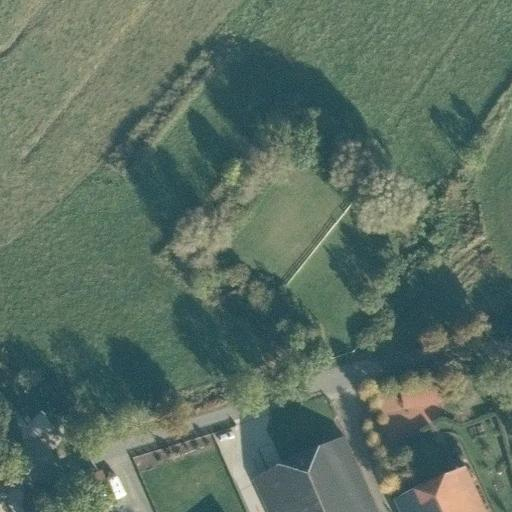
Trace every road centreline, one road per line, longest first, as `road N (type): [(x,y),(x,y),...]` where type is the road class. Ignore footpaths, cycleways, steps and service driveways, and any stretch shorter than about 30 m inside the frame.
road 1 (residential): [(339,380),(0,484)]
road 2 (residential): [(511,354),(425,359),(339,380)]
road 3 (residential): [(339,380),(389,511)]
